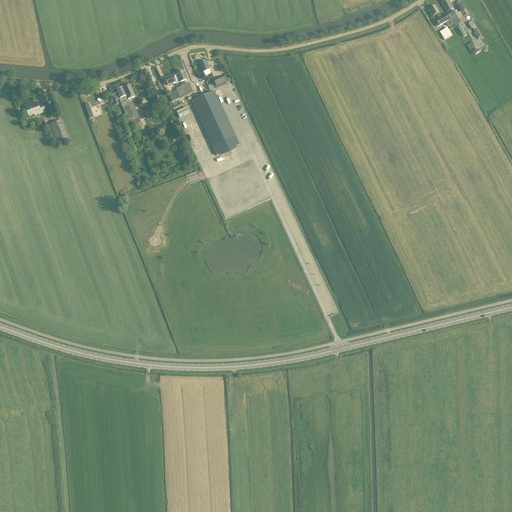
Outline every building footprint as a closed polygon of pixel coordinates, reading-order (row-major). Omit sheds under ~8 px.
[(461,13),(458,14),(457,11),(453,13),(451,10),(453,9),(448,0),(447,0),(441,3),(447,13),(447,12),(449,15),(448,16),(455,28),(456,27),(457,29),(463,26),(462,25),(467,22),(464,17),(468,15),(461,3),(457,5),(458,7),(457,8),(457,9),(458,11),(460,10),(462,13),(461,13)] [(439,27),(446,23),(448,27),(453,24),(451,20),(451,21),(448,15),(442,18),(439,14),(436,7),(430,10),(434,17),(436,15),(439,20),(436,21),(437,23),(435,24),(437,27),(439,26),(439,27)] [(482,39),(481,37),(472,22),(468,24),(472,30),(473,30),(478,38),(477,39),(478,42),(482,39)] [(443,37),(445,41),(452,37),(450,33),(447,28),(444,30),(440,33),(443,37)] [(477,51),(472,43),(467,46),(466,46),(471,54),(476,52),(477,51)] [(211,73),(209,70),(205,61),(199,64),(203,73),(204,76),(205,76),(210,74),(211,73)] [(167,86),(175,83),(176,85),(180,83),(186,80),(182,71),(176,74),(164,79),(167,86)] [(223,77),(213,81),(216,87),(226,83),(223,77)] [(171,102),(179,99),(179,100),(195,93),(191,83),(175,90),(176,92),(168,95),(171,102)] [(119,100),(123,109),(130,105),(127,100),(135,97),(129,85),(122,88),(126,97),(119,100)] [(116,98),(112,100),(114,106),(119,104),(117,101),(119,100),(126,97),(122,88),(116,91),(118,97),(116,98)] [(239,146),(215,92),(192,102),(216,156),(239,146)] [(143,99),(138,101),(137,101),(137,102),(138,107),(138,108),(144,109),(147,111),(150,106),(147,104),(147,103),(144,99),(143,99)] [(27,106),(24,107),(28,117),(34,115),(34,117),(45,113),(43,107),(38,109),(36,103),(30,105),(29,104),(27,105),(27,106)] [(93,118),(88,104),(85,105),(90,119),(93,118)] [(186,108),(176,112),(179,118),(189,114),(186,108)] [(129,123),(127,118),(124,120),(127,127),(133,124),(135,129),(142,127),(138,119),(129,123)] [(57,143),(68,139),(61,121),(50,125),(57,143)] [(198,171),(186,176),(189,182),(200,178),(198,171)] [(259,201),(228,213),(229,217),(261,205),(259,201)]
